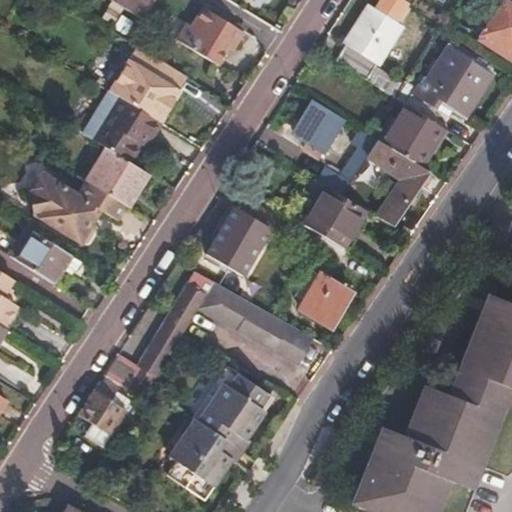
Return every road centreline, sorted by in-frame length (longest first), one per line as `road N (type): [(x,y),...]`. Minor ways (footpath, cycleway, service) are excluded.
road 1 (residential): [(322,0),(20,461)]
road 2 (residential): [(511,137),(262,511)]
